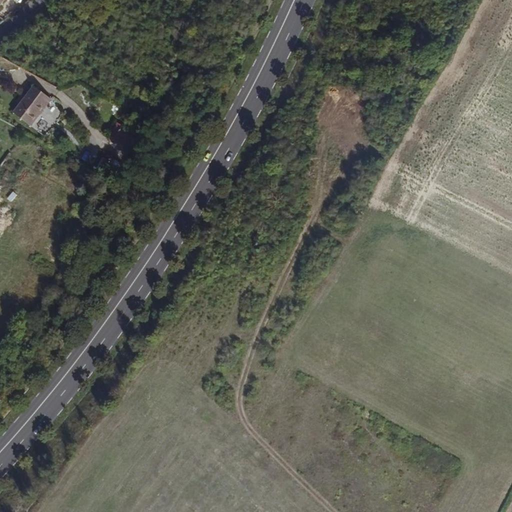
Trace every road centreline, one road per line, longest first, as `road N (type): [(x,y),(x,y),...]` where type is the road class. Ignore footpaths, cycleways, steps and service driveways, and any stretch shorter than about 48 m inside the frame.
road 1 (primary): [(0,458),(148,270),(230,137),(299,0)]
road 2 (track): [(307,236),(239,391),(244,420),(333,511)]
